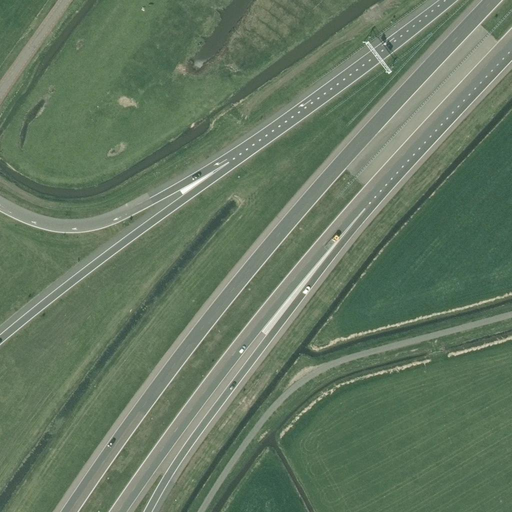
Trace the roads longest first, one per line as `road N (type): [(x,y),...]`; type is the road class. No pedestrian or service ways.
road 1 (motorway): [(492,0),(279,235),(69,511)]
road 2 (motorway): [(117,511),(207,386),(358,204)]
road 3 (unclassified): [(200,511),(260,421),(317,371),(511,315)]
road 4 (motorway): [(147,511),(358,204)]
road 5 (motorway): [(244,155),(0,339)]
road 6 (motorway): [(244,155),(97,226),(62,229),(0,207)]
road 7 (motorway): [(449,0),(244,155)]
road 8 (motorway): [(358,204),(511,37)]
